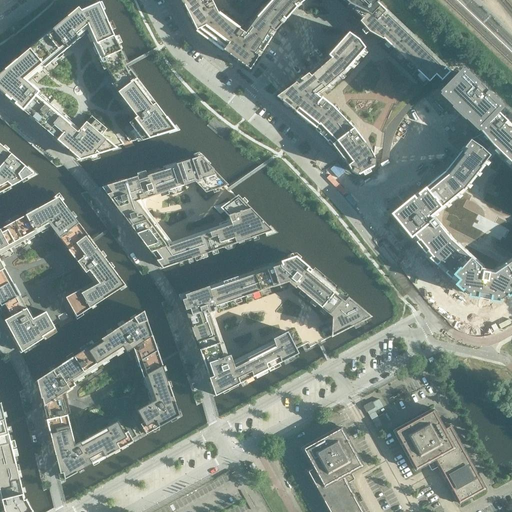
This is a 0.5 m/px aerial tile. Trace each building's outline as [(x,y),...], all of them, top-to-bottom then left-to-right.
[(181,0),(182,1),(183,3),(184,4),(188,14),(189,15),(190,17),(191,19),(194,18),(196,22),(193,23),(197,31),(203,35),(209,40),(211,38),(219,44),(217,46),(218,47),(221,49),(225,51),(230,55),(231,56),(233,53),(239,58),(237,61),(238,61),(241,64),(245,66),(250,70),(253,66),(259,57),(256,55),(259,50),(262,52),(268,42),(275,32),(277,29),(280,26),(282,24),(280,22),(283,18),(285,20),(290,14),(292,12),(295,9),(297,7),(295,5),(299,2),(301,4),(305,1),(305,0),(181,0)] [(380,0),(346,0),(347,1),(349,3),(352,9),(359,16),(362,19),(377,3),(380,0)] [(116,148),(114,147),(122,144),(124,143),(127,143),(130,142),(131,141),(141,138),(143,140),(176,130),(129,68),(126,61),(99,3),(81,11),(78,8),(0,73),(0,90),(51,134),(64,118),(69,122),(74,126),(77,129),(63,145),(64,145),(66,147),(79,159),(81,160),(116,148)] [(361,21),(360,22),(358,24),(359,24),(356,28),(355,28),(355,29),(354,29),(355,30),(365,37),(369,41),(366,44),(363,47),(357,40),(352,35),(349,33),(343,39),(342,38),(337,43),(339,44),(333,50),(328,56),(324,59),(323,58),(311,68),(313,70),(311,71),(308,74),(303,77),(301,78),(300,77),(299,78),(294,81),(296,83),(286,90),(277,97),(284,102),(290,108),(293,110),(297,113),(298,114),(299,115),(305,119),(306,120),(310,123),(316,128),(320,133),(321,133),(323,135),(325,138),(327,140),(332,144),(333,146),(337,152),(339,154),(341,156),(345,162),(348,165),(348,167),(350,170),(359,175),(361,173),(362,175),(364,174),(364,175),(371,172),(369,169),(373,167),(373,164),(374,158),(375,150),(375,147),(379,147),(382,148),(381,159),(381,163),(382,162),(389,158),(389,156),(390,153),(390,151),(390,149),(391,147),(391,145),(392,143),(392,141),(393,138),(394,136),(395,134),(396,131),(397,129),(398,127),(399,125),(400,123),(401,121),(403,119),(404,116),(406,114),(407,113),(408,111),(410,109),(411,108),(412,107),(414,105),(415,104),(417,102),(418,101),(420,100),(421,99),(422,98),(424,97),(425,96),(428,94),(430,93),(432,91),(433,91),(435,90),(438,88),(443,86),(441,81),(445,76),(449,72),(377,3),(362,19),(361,21)] [(239,58),(233,53),(231,56),(230,57),(237,63),(238,61),(237,61),(239,58)] [(460,73),(442,91),(451,100),(450,101),(454,104),(457,107),(456,107),(463,114),(463,113),(470,119),(471,118),(480,127),(496,111),(497,109),(493,105),(494,103),(486,96),(485,97),(483,96),(486,93),(476,83),(474,86),(472,85),(473,83),(466,76),(464,77),(460,73)] [(411,197),(406,202),(403,204),(402,205),(401,206),(391,214),(396,220),(398,218),(402,223),(400,225),(405,231),(411,238),(414,235),(418,240),(415,242),(416,242),(420,248),(429,258),(449,277),(451,278),(452,279),(454,277),(458,281),(456,283),(468,294),(469,294),(496,299),(499,300),(511,291),(511,126),(496,111),(480,127),(478,129),(479,130),(481,129),(482,131),(484,133),(474,138),(470,140),(464,148),(466,149),(463,153),(461,151),(460,152),(458,154),(454,160),(444,172),(439,176),(441,179),(433,185),(431,183),(430,184),(418,194),(419,195),(415,198),(414,197),(413,196),(411,197)] [(62,144),(63,145),(77,129),(76,128),(74,126),(69,122),(64,118),(51,134),(56,138),(61,143),(62,144)] [(0,193),(3,192),(27,178),(35,174),(12,154),(0,143),(0,193)] [(107,194),(123,215),(128,214),(133,212),(144,209),(145,211),(146,212),(148,215),(151,219),(141,222),(130,225),(162,267),(163,268),(272,231),(246,203),(247,202),(244,198),(242,199),(238,195),(236,197),(226,186),(228,185),(201,157),(101,187),(102,188),(107,194)] [(10,329),(23,352),(56,330),(54,325),(57,323),(61,321),(67,318),(69,321),(126,285),(93,241),(80,225),(60,197),(0,229),(0,285),(10,280),(11,281),(12,282),(14,287),(17,292),(0,301),(0,302),(13,327),(10,329)] [(128,214),(123,215),(124,217),(128,222),(130,225),(141,222),(151,219),(158,216),(153,210),(152,208),(151,207),(144,209),(133,212),(128,214)] [(198,345),(200,349),(222,341),(214,316),(215,313),(213,307),(216,306),(218,312),(287,290),(289,284),(295,289),(320,309),(321,308),(333,317),(333,324),(333,336),(371,316),(348,298),(347,299),(296,256),(181,296),(182,297),(197,341),(198,345)] [(0,301),(17,292),(23,288),(18,279),(17,278),(16,276),(0,285),(0,301)] [(47,416),(48,419),(69,414),(69,417),(71,422),(72,428),(51,433),(62,479),(63,480),(134,441),(133,439),(137,437),(139,436),(141,434),(143,433),(145,432),(146,434),(180,415),(166,376),(162,361),(145,312),(38,381),(43,400),(45,409),(47,416)] [(230,356),(227,357),(205,365),(206,368),(215,395),(216,396),(299,353),(296,349),(288,332),(271,341),(273,346),(233,366),(232,362),(230,356)] [(224,347),(222,341),(200,349),(202,356),(204,363),(205,365),(227,357),(226,355),(224,347)] [(367,412),(371,418),(377,414),(375,412),(384,407),(379,399),(373,402),(372,402),(371,402),(364,405),(364,406),(363,406),(363,407),(366,412),(367,412)] [(0,511),(33,511),(27,499),(25,499),(24,493),(25,492),(24,487),(22,487),(20,478),(24,477),(21,463),(17,464),(16,461),(20,460),(17,449),(13,450),(12,448),(15,447),(12,435),(9,436),(7,426),(5,417),(8,417),(6,411),(4,412),(1,402),(0,402),(0,511)] [(438,465),(440,470),(459,504),(485,490),(450,425),(444,429),(433,410),(394,432),(416,471),(429,463),(430,466),(435,467),(438,465)] [(377,414),(371,418),(376,428),(382,425),(383,425),(384,425),(388,423),(389,422),(389,421),(391,420),(387,413),(385,414),(384,414),(379,416),(378,417),(377,414)] [(51,433),(72,428),(76,427),(73,416),(71,417),(71,415),(70,414),(69,414),(48,419),(48,421),(48,422),(49,427),(51,433)] [(342,427),(303,449),(313,468),(307,471),(329,511),(363,511),(347,483),(350,481),(351,476),(350,474),(363,466),(342,427)]
